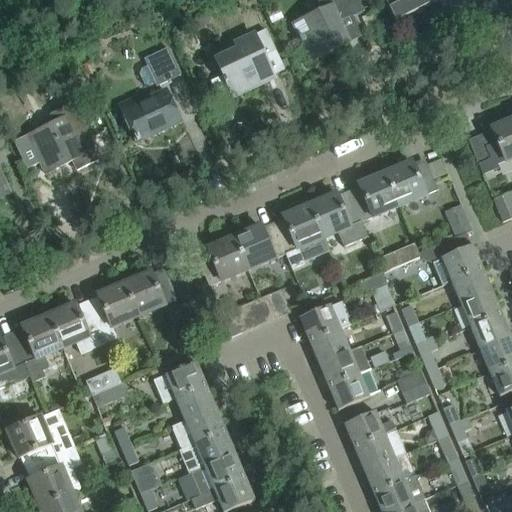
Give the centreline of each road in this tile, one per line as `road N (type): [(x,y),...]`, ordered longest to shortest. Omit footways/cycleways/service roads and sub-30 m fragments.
road 1 (residential): [(0,305),(112,258),(154,230),(230,210),(366,153),(448,107),(511,90)]
road 2 (residential): [(361,511),(285,331),(209,361)]
